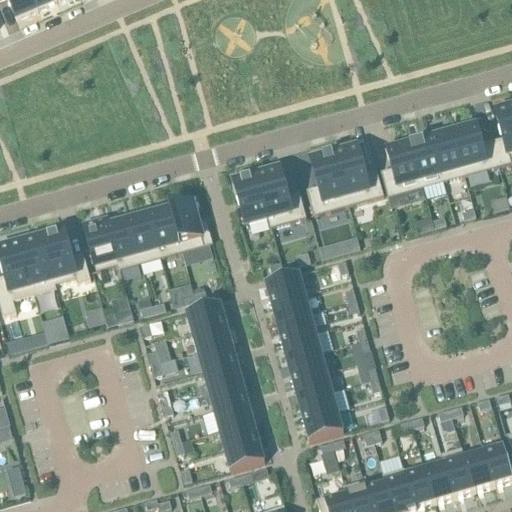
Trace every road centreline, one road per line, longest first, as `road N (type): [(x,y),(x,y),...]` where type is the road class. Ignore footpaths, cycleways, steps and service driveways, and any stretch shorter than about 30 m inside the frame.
road 1 (residential): [(511,73),(0,214)]
road 2 (residential): [(138,0),(0,58)]
